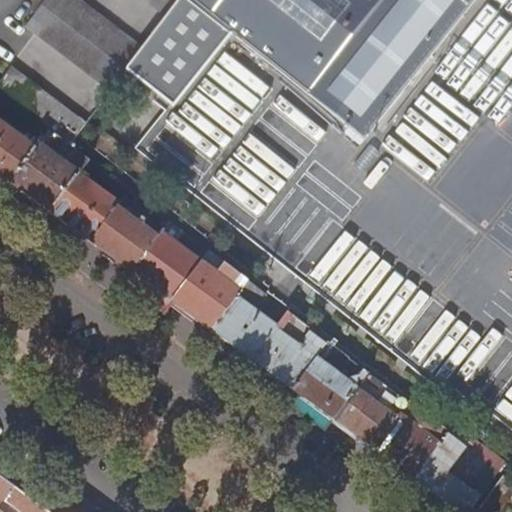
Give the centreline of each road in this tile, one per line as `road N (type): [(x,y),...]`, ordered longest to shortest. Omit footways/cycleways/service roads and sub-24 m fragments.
road 1 (residential): [(341,511),(336,486),(0,238)]
road 2 (residential): [(0,411),(136,511)]
